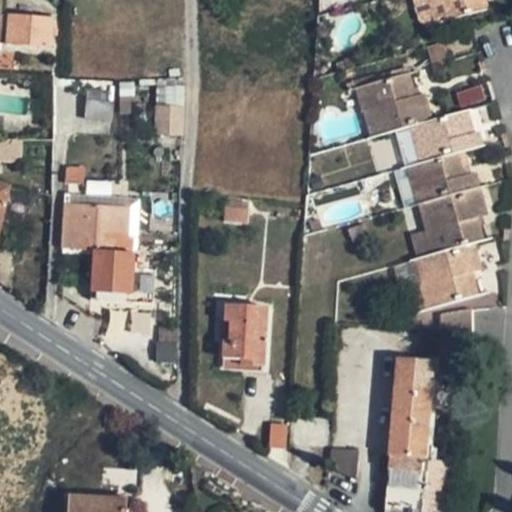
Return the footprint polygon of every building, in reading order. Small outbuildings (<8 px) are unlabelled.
[(425,0),(433,25),(489,10),(486,0),(425,0)] [(3,43),(50,47),(51,19),(27,17),(28,4),(13,2),(11,15),(6,15),(3,43)] [(407,175),(413,199),(415,205),(417,205),(426,232),(423,233),(430,256),(412,262),(420,288),(418,288),(425,311),(478,297),(471,273),(482,271),(475,244),(485,241),(478,219),(488,216),(475,174),(466,176),(459,154),(482,147),(479,134),(469,136),(463,114),(433,121),(426,96),(415,98),(409,76),(356,91),(370,139),(409,128),(419,164),(405,168),(407,175)] [(455,92),(460,107),(486,100),(482,84),(455,92)] [(109,92),(84,91),(82,131),(108,132),(109,92)] [(161,132),(185,133),(185,108),(161,107),(161,132)] [(391,138),(370,143),(376,170),(397,166),(391,138)] [(20,148),(20,141),(0,141),(0,161),(10,162),(9,149),(20,148)] [(402,203),(413,199),(407,175),(394,178),(402,203)] [(247,227),(248,204),(225,202),(223,224),(247,227)] [(91,251),(125,253),(127,209),(62,205),(59,249),(91,251)] [(128,295),(130,253),(125,253),(91,251),(89,293),(128,295)] [(229,343),(223,343),(222,359),(245,360),(245,366),(263,368),(267,309),(226,306),(225,322),(231,323),(229,343)] [(432,363),(397,359),(384,511),(387,511),(419,511),(420,511),(425,445),(432,363)] [(328,419),(293,417),(292,447),(327,449),(328,419)] [(287,427),(271,426),(270,450),(286,451),(287,427)] [(433,445),(425,445),(420,511),(433,511),(447,511),(451,462),(432,460),(433,445)] [(331,448),(329,470),(358,481),(361,451),(331,448)] [(68,511),(124,511),(125,502),(69,499),(68,511)]
